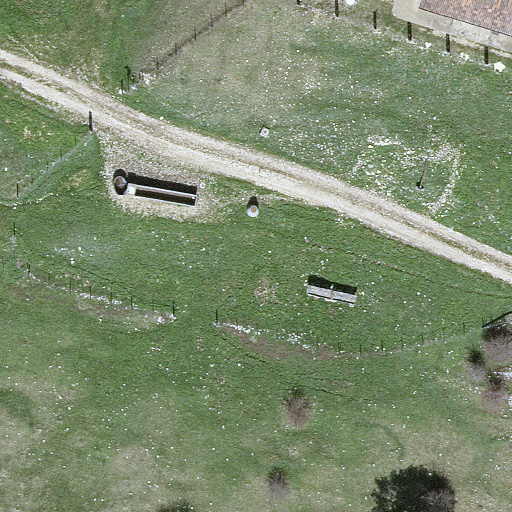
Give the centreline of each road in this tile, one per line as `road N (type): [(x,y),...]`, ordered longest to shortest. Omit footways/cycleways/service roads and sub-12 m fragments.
road 1 (track): [(0,71),(301,202),(511,268)]
road 2 (track): [(511,49),(393,13),(392,0)]
